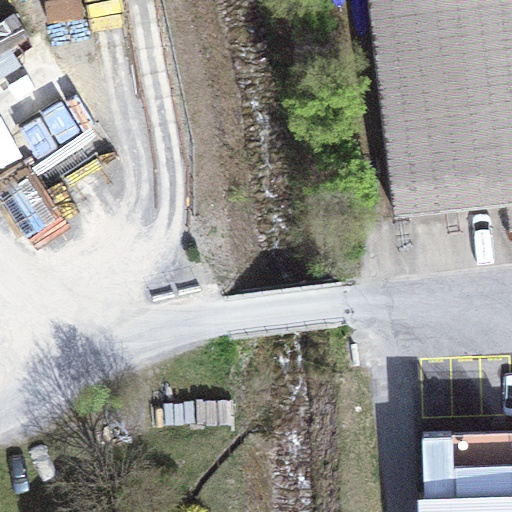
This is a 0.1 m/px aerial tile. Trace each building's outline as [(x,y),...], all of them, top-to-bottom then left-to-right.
[(140,0),(162,118),(193,113),(173,0),(140,0)] [(511,0),(369,0),(395,217),(511,203),(511,0)] [(0,24),(0,54),(28,37),(14,16),(0,24)] [(507,417),(428,422),(431,463),(510,457),(507,417)] [(511,511),(511,491),(421,494),(421,511),(511,511)]
